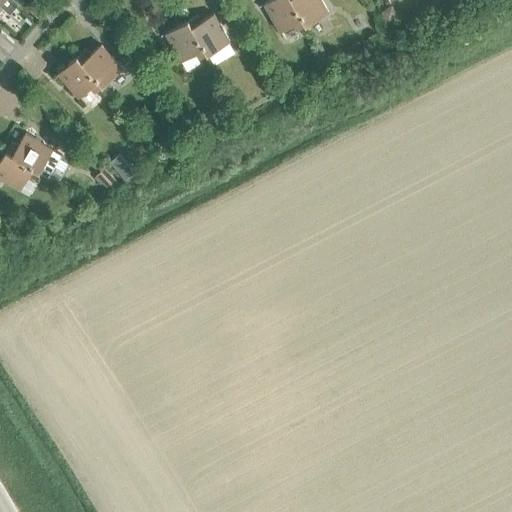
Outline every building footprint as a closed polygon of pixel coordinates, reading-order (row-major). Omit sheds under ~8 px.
[(297,29),(306,24),(292,0),(268,0),(264,3),(280,31),(293,23),(297,29)] [(292,0),(306,24),(328,11),(321,0),(292,0)] [(188,19),(207,53),(230,40),(213,12),(200,20),(197,14),(188,19)] [(198,59),(207,53),(188,19),(165,32),(181,60),(195,52),(198,59)] [(76,55),(103,85),(122,67),(100,43),(89,53),(84,48),(76,55)] [(95,92),(103,85),(76,55),(57,72),(78,96),(90,86),(95,92)] [(5,150),(39,170),(48,175),(61,153),(25,131),(17,144),(11,141),(5,150)] [(34,179),(39,170),(5,150),(0,158),(0,176),(20,189),(28,176),(34,179)] [(96,173),(111,191),(120,183),(105,166),(96,173)]
